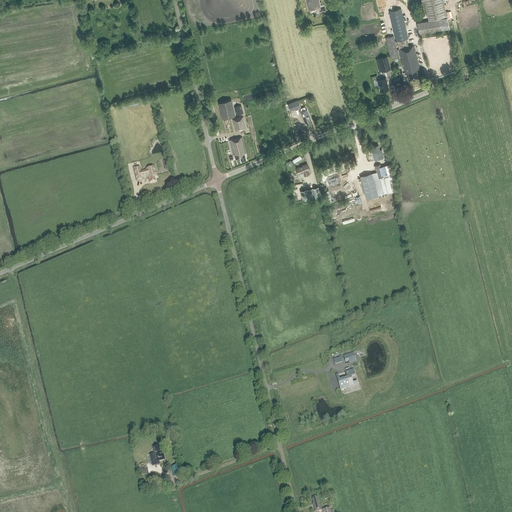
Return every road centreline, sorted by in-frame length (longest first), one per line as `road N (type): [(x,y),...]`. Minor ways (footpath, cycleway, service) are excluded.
road 1 (unclassified): [(295,511),(217,180)]
road 2 (tertiary): [(217,180),(511,58)]
road 3 (tertiary): [(0,274),(217,180)]
road 4 (unclassified): [(217,180),(174,0)]
road 5 (track): [(358,121),(330,0)]
